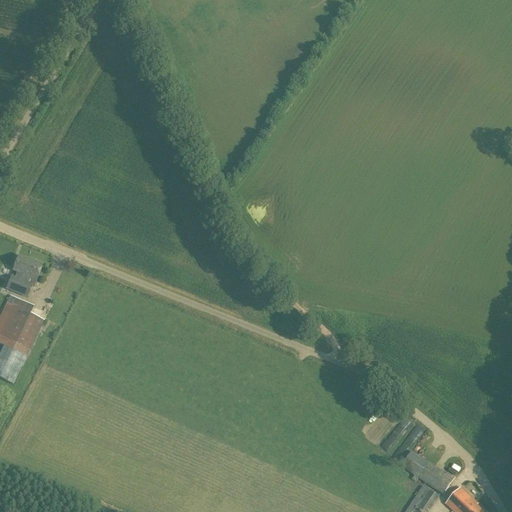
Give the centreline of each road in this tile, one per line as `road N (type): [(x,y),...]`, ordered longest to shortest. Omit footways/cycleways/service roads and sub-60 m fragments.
road 1 (unclassified): [(505,511),(462,451),(355,364),(0,224)]
road 2 (track): [(355,364),(242,254),(129,0)]
road 3 (unclassified): [(0,163),(98,0)]
